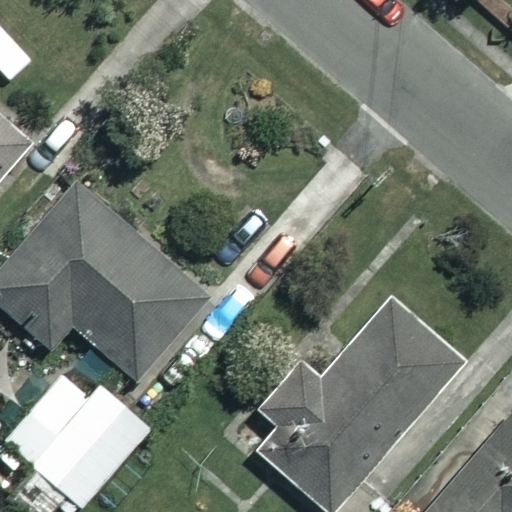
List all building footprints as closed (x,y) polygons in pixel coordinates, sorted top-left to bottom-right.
[(0,167),(25,139),(0,117),(0,167)] [(206,286),(68,177),(0,262),(0,309),(40,341),(62,314),(136,373),(206,286)] [(459,351),(366,272),(253,405),(277,425),(255,451),(325,510),(459,351)] [(144,426),(70,360),(1,437),(76,503),(144,426)] [(511,511),(511,407),(423,511),(511,511)]
